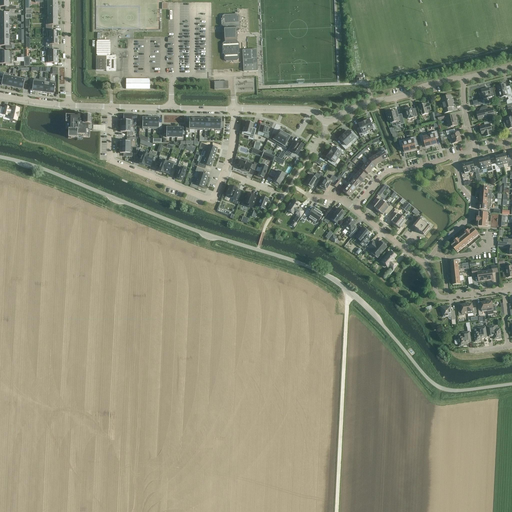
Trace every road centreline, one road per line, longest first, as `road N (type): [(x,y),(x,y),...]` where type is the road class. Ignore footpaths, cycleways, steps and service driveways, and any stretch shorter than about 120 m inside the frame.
road 1 (unclassified): [(0,157),(316,270),(358,301),(435,385),(511,384)]
road 2 (residential): [(225,172),(214,195),(204,197),(111,159),(111,106)]
road 3 (unclassified): [(327,124),(366,103),(462,80)]
